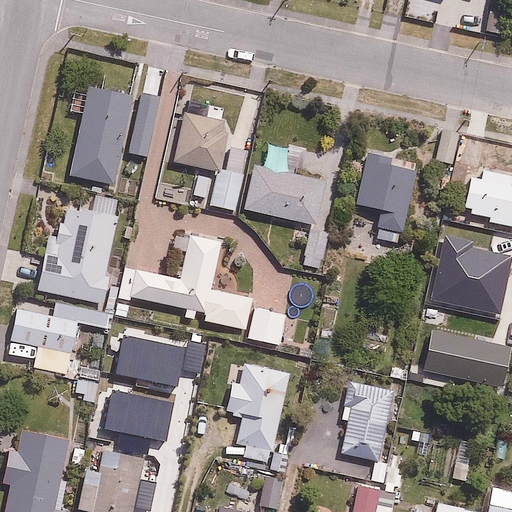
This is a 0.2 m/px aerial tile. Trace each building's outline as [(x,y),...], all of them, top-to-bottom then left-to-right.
[(111,187),(130,93),(86,84),(67,178),(111,187)] [(148,159),(160,98),(133,93),(122,154),(148,159)] [(218,131),(221,117),(178,109),(169,158),(221,167),(227,133),(218,131)] [(374,224),(404,229),(415,150),(365,143),(356,207),(376,209),(374,224)] [(326,177),(250,164),(242,213),(317,226),(326,177)] [(511,177),(464,167),(454,214),(511,226),(511,177)] [(234,210),(241,173),(217,168),(210,205),(234,210)] [(116,213),(53,199),(42,253),(7,245),(0,277),(0,283),(52,294),(104,305),(106,293),(110,276),(102,275),(116,213)] [(221,236),(186,228),(176,275),(113,262),(110,276),(106,293),(182,309),(181,314),(246,328),(244,337),(277,344),(284,311),(250,304),(252,294),(211,285),(221,236)] [(461,240),(441,235),(428,281),(448,286),(461,240)] [(47,315),(12,308),(6,338),(26,343),(21,364),(65,373),(76,321),(106,327),(110,306),(104,305),(52,294),(47,315)] [(448,321),(423,318),(420,337),(445,340),(448,321)] [(243,380),(227,377),(222,403),(231,404),(229,415),(236,416),(232,444),(273,451),(287,371),(246,364),(243,380)] [(75,366),(73,388),(80,389),(79,398),(94,400),(95,391),(107,392),(110,370),(75,366)] [(388,385),(342,379),(336,420),(345,421),(340,455),(348,456),(346,471),(368,474),(367,482),(396,486),(400,462),(378,459),(388,385)] [(1,511),(71,511),(72,510),(54,506),(67,435),(18,426),(13,449),(1,446),(0,453),(0,481),(7,483),(1,511)] [(132,511),(142,448),(103,442),(99,471),(82,468),(75,511),(132,511)] [(276,511),(282,476),(262,472),(256,507),(276,511)] [(392,511),(396,489),(351,482),(346,511),(392,511)] [(479,511),(481,506),(432,498),(429,511),(479,511)]
